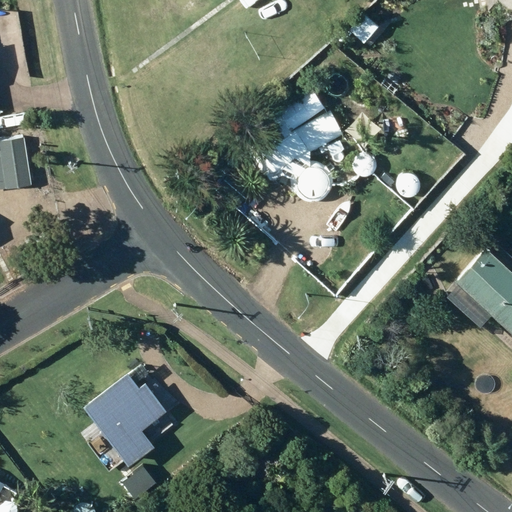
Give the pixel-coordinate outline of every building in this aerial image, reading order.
[(405,15),(389,1),(381,11),(398,24),(405,15)] [(264,116),(274,130),(271,137),(267,137),(264,137),(260,138),(257,139),(254,141),(251,144),(249,147),(248,150),(247,154),(247,157),(248,160),(248,163),(249,166),(251,169),(253,171),(256,172),(258,174),(262,175),(264,175),(266,175),(270,183),(281,177),(291,181),(292,184),(292,188),(294,192),(297,195),(300,198),(306,201),(311,201),(316,200),(321,197),(324,195),(326,190),(327,185),(327,180),(326,174),(324,171),(320,168),(316,166),(313,165),(309,165),(305,165),(302,152),(339,133),(328,111),(301,124),(324,109),(308,85),(264,116)] [(0,191),(20,189),(15,140),(0,142),(0,191)] [(437,140),(411,166),(429,184),(455,158),(437,140)] [(376,170),(399,151),(391,141),(367,160),(376,170)] [(454,283),(511,336),(511,275),(485,251),(454,283)] [(108,445),(127,469),(153,449),(140,432),(165,413),(143,385),(137,390),(126,375),(81,410),(102,438),(97,441),(103,449),(108,445)] [(48,413),(32,425),(47,445),(50,443),(62,458),(75,447),(48,413)]
